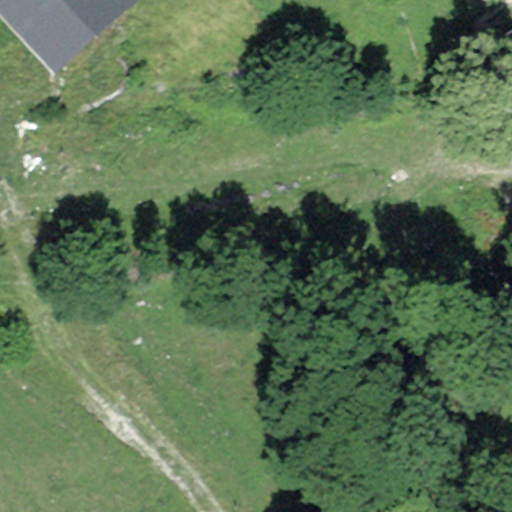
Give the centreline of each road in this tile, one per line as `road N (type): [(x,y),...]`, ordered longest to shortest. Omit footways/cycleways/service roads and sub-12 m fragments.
road 1 (track): [(0,207),(325,154),(484,150)]
road 2 (track): [(0,179),(66,323),(110,392),(188,467),(218,511)]
